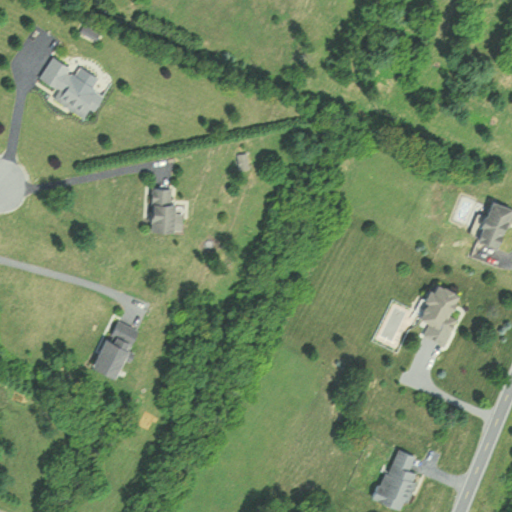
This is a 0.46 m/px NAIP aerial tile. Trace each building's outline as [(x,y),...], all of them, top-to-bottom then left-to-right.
[(99,88),(66,70),(69,65),(50,54),(36,80),(54,90),(49,98),(83,117),(99,88)] [(171,186),(147,185),(144,229),(175,230),(177,202),(170,202),(171,186)] [(511,203),(481,196),(473,226),(481,228),(478,239),(501,245),(508,214),(511,215),(511,203)] [(411,314),(449,332),(457,317),(449,313),(459,293),(429,278),(411,314)] [(138,329),(112,316),(90,359),(97,362),(93,370),(113,379),(138,329)] [(409,467),(414,453),(391,445),(372,498),(402,508),(416,470),(409,467)]
